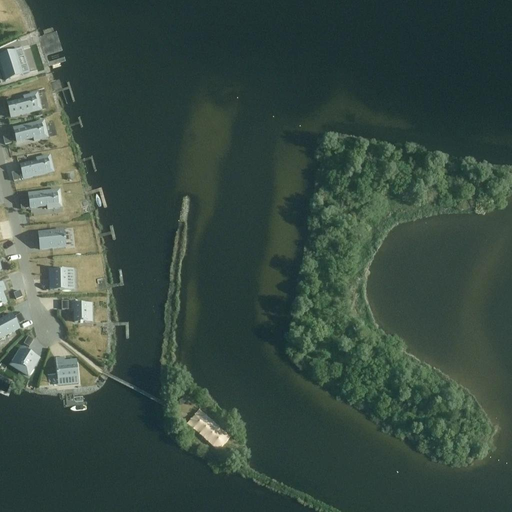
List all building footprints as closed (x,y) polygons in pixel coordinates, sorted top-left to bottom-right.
[(0,56),(0,63),(6,81),(23,76),(15,52),(0,56)] [(33,103),(32,103),(30,97),(23,98),(24,101),(7,105),(11,118),(34,113),(33,106),(34,106),(33,103)] [(37,124),(13,130),(16,143),(33,139),(34,142),(41,140),(39,133),(40,133),(40,131),(38,131),(37,124)] [(9,136),(3,137),(5,146),(11,144),(9,136)] [(20,167),(23,180),(47,174),(45,168),(46,167),(46,165),(44,165),(43,158),(36,160),(36,163),(20,167)] [(13,182),(19,181),(18,173),(11,174),(13,182)] [(55,209),(53,193),(53,192),(28,195),(30,209),(47,207),(47,210),(55,209)] [(63,231),(38,234),(40,250),(65,248),(64,241),(65,241),(65,238),(64,238),(63,231)] [(59,271),(49,271),(50,291),(67,291),(67,271),(61,271),(61,270),(59,270),(59,271)] [(76,302),(70,302),(71,311),(74,311),(74,323),(80,323),(80,324),(82,324),(82,323),(88,323),(88,305),(76,305),(76,302)] [(11,315),(0,320),(0,339),(19,329),(11,315)] [(21,315),(15,318),(19,325),(25,322),(21,315)] [(28,337),(24,344),(29,348),(33,341),(28,337)] [(25,368),(22,373),(28,377),(39,359),(21,349),(17,355),(19,356),(15,362),(21,366),(21,367),(23,368),(23,367),(25,368)] [(58,380),(78,378),(76,361),(64,362),(63,359),(55,360),(57,372),(56,372),(56,375),(57,375),(58,380)]
